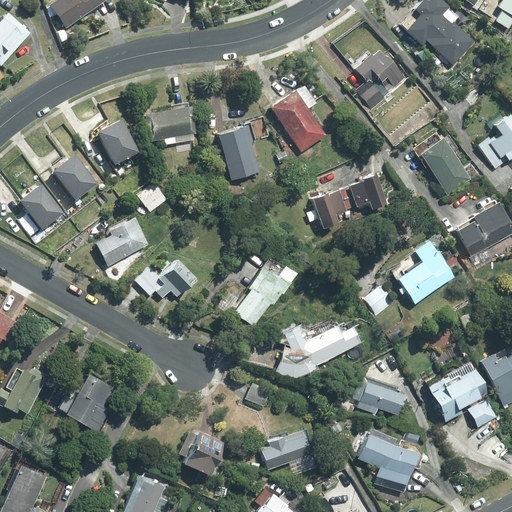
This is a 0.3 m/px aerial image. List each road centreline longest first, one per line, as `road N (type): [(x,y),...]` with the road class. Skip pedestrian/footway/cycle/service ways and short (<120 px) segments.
road 1 (tertiary): [(0,127),(28,103),(110,63),(239,42),(327,0)]
road 2 (unknown): [(291,21),(420,183),(419,224),(370,268)]
road 3 (residential): [(198,363),(0,254)]
